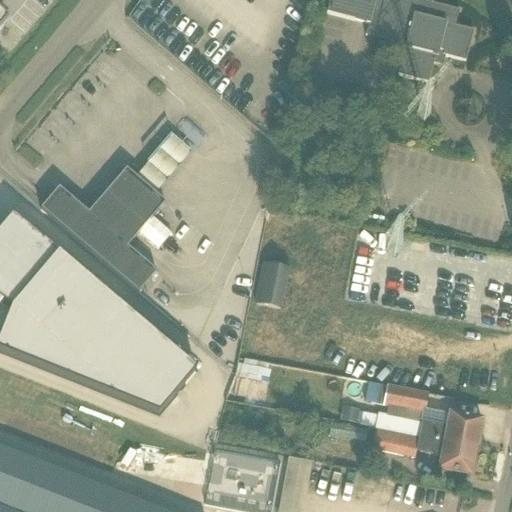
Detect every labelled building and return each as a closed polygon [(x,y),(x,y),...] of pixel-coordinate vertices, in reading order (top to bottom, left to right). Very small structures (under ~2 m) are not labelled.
[(365,38),(374,40),(390,44),(387,56),(402,60),(398,77),(428,85),(434,65),(443,67),(445,58),(465,64),(473,33),(455,28),(459,13),(418,2),(418,0),(330,0),(326,16),(368,27),(365,38)] [(175,137),(142,174),(160,190),(193,154),(175,137)] [(50,201),(41,212),(138,296),(145,288),(156,275),(128,250),(132,244),(165,205),(155,197),(136,181),(126,172),(93,210),(88,216),(59,191),(50,201)] [(199,375),(16,217),(0,236),(0,305),(3,302),(18,315),(9,360),(161,418),(199,375)] [(282,313),(292,271),(265,265),(255,306),(282,313)] [(257,404),(264,372),(243,367),(236,399),(257,404)] [(428,397),(388,389),(368,385),(364,405),(384,408),(383,409),(388,410),(424,418),(425,412),(428,397)] [(361,413),(344,410),(341,424),(357,426),(359,414),(361,415),(361,413)] [(422,425),(386,418),(377,417),(377,418),(361,415),(359,414),(357,426),(356,427),(375,431),(477,450),(482,423),(450,417),(448,430),(422,424),(422,425)] [(439,472),(463,477),(471,478),(477,450),(375,431),(372,451),(415,460),(416,453),(442,459),(439,472)] [(152,511),(146,509),(0,451),(0,511),(152,511)] [(391,498),(394,477),(335,471),(333,492),(391,498)] [(268,483),(244,478),(242,488),(266,492),(268,483)]
